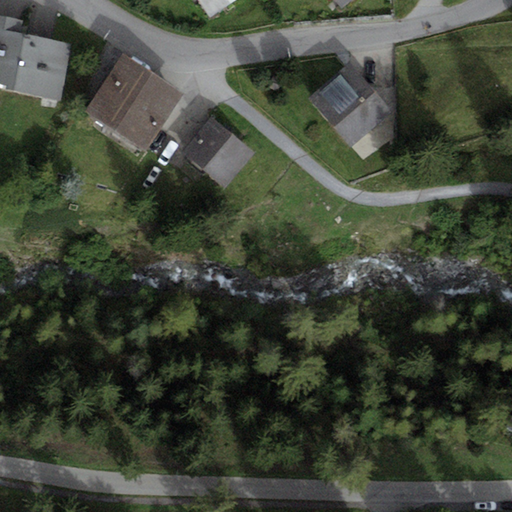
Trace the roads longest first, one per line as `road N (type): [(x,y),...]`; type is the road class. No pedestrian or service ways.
road 1 (residential): [(511,493),(117,483),(0,468)]
road 2 (residential): [(82,0),(157,47),(194,55),(393,33),(497,0)]
